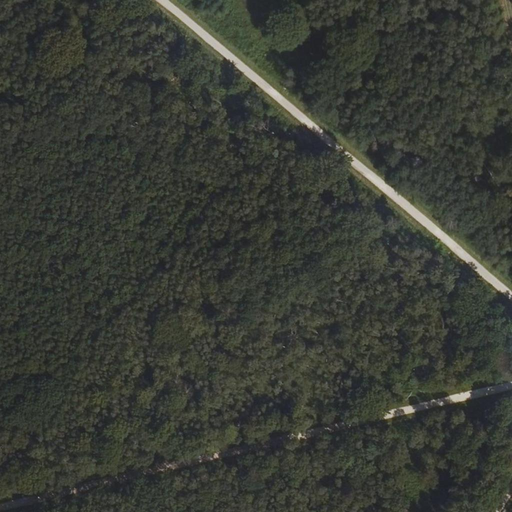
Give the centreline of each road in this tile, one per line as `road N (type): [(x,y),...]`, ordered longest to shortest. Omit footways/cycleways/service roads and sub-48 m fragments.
road 1 (track): [(0,506),(511,385)]
road 2 (track): [(163,0),(511,297)]
